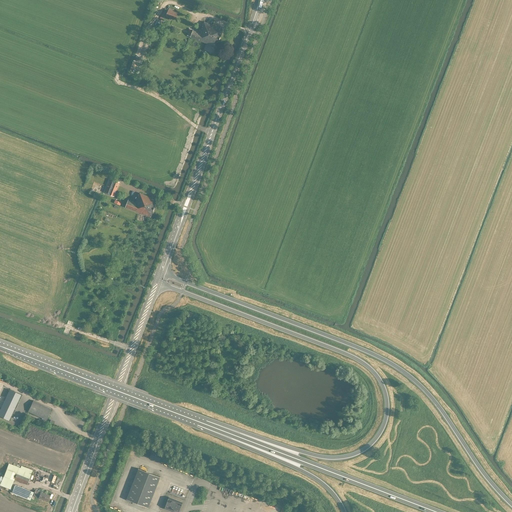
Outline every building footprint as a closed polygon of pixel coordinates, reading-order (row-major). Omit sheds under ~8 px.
[(176,20),(178,14),(169,10),(166,16),(176,20)] [(217,47),(224,29),(204,22),(200,33),(192,29),(189,36),(191,36),(190,37),(217,47)] [(111,179),(107,189),(105,193),(114,196),(120,182),(111,179)] [(132,202),(130,201),(128,200),(126,207),(151,217),(158,200),(140,194),(136,203),(132,202)] [(13,413),(15,409),(14,409),(21,394),(10,389),(0,409),(0,415),(9,420),(12,413),(13,413)] [(46,420),(51,409),(33,400),(28,411),(46,420)] [(152,452),(149,459),(159,463),(161,455),(152,452)] [(8,464),(0,484),(0,485),(10,489),(14,479),(27,484),(32,473),(8,464)] [(153,503),(163,471),(138,464),(128,496),(153,503)] [(15,485),(12,493),(30,500),(34,492),(15,485)] [(48,501),(50,495),(41,492),(35,490),(33,495),(48,501)] [(175,511),(179,511),(183,502),(169,497),(165,508),(175,511)]
